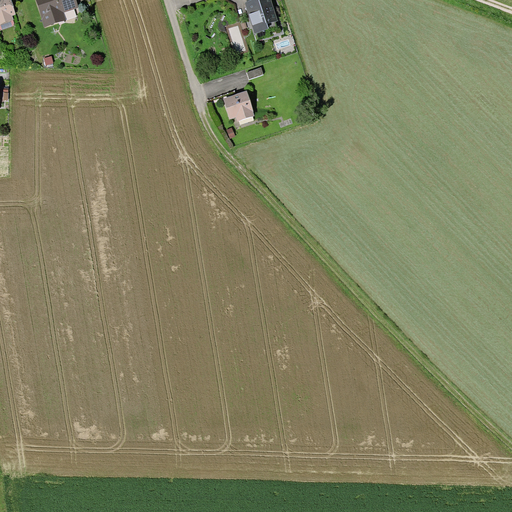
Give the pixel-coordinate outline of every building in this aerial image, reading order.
[(0,0),(0,22),(11,19),(11,16),(15,15),(10,0),(0,0)] [(37,0),(46,26),(59,21),(57,14),(77,7),(74,0),(37,0)] [(247,0),(249,4),(251,12),(249,13),(255,33),(257,33),(267,29),(268,29),(266,24),(275,22),(276,21),(269,0),(247,0)] [(13,24),(11,19),(0,22),(0,28),(2,30),(12,26),(13,24)] [(277,28),(275,22),(266,24),(268,29),(268,30),(277,28)] [(269,37),(267,29),(257,33),(259,40),(269,37)] [(247,73),(249,80),(264,75),(261,68),(247,73)] [(230,118),(237,116),(241,115),(242,117),(252,114),(251,111),(252,111),(247,94),(225,100),(228,111),(230,118)]
